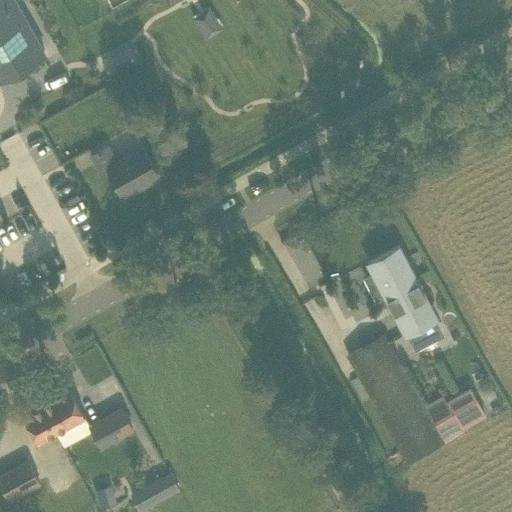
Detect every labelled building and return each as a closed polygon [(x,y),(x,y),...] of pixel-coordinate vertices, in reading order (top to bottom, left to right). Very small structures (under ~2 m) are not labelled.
[(0,0),(0,75),(44,51),(15,0),(0,0)] [(0,142),(0,147),(8,160),(26,148),(16,132),(0,142)] [(108,143),(90,153),(101,172),(108,168),(123,195),(136,187),(135,185),(157,172),(141,145),(116,158),(108,143)] [(0,226),(0,248),(11,245),(5,225),(0,226)] [(408,332),(416,347),(437,336),(429,321),(436,317),(421,289),(407,263),(398,246),(368,261),(375,276),(364,282),(376,305),(388,299),(392,307),(393,307),(406,333),(408,332)] [(384,333),(347,353),(406,461),(463,429),(486,417),(470,388),(447,401),(443,394),(423,405),(384,333)] [(84,415),(79,406),(69,389),(41,405),(56,431),(84,415)] [(22,415),(32,433),(37,442),(56,431),(41,405),(22,415)] [(89,425),(100,446),(132,428),(121,408),(89,425)] [(0,482),(9,498),(39,482),(27,461),(0,475),(0,482)] [(178,488),(169,472),(132,492),(140,509),(178,488)] [(109,485),(97,489),(103,507),(115,503),(109,485)]
